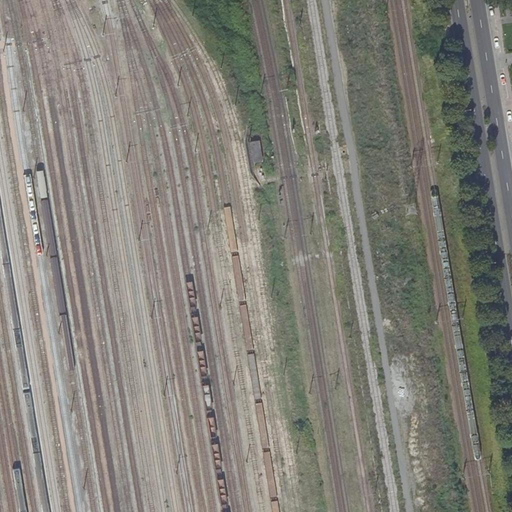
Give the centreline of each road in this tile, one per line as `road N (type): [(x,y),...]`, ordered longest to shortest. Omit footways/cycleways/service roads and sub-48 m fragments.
road 1 (primary): [(455,0),(511,359)]
road 2 (primary): [(497,145),(474,0)]
